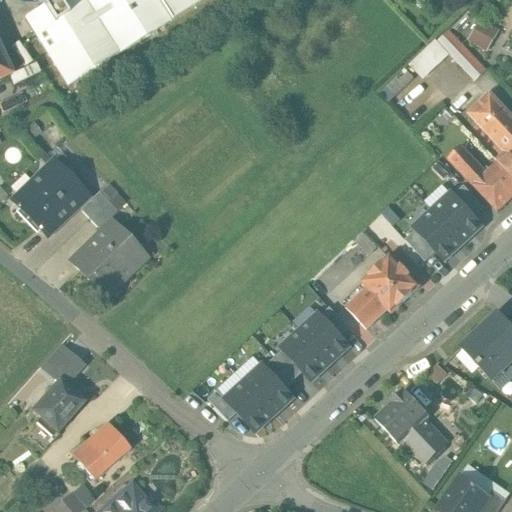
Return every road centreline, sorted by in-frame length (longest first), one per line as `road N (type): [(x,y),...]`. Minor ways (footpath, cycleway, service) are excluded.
road 1 (tertiary): [(254,475),(511,247)]
road 2 (residential): [(0,254),(254,475)]
